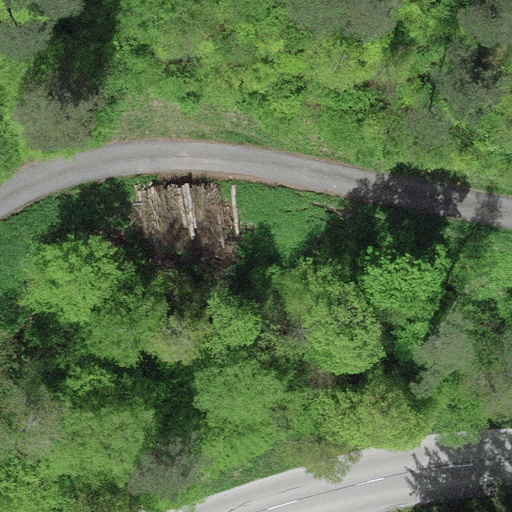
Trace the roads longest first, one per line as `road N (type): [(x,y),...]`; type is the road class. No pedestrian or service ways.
road 1 (unclassified): [(511,214),(205,156),(81,164),(0,198)]
road 2 (secondary): [(511,460),(379,477),(258,511)]
